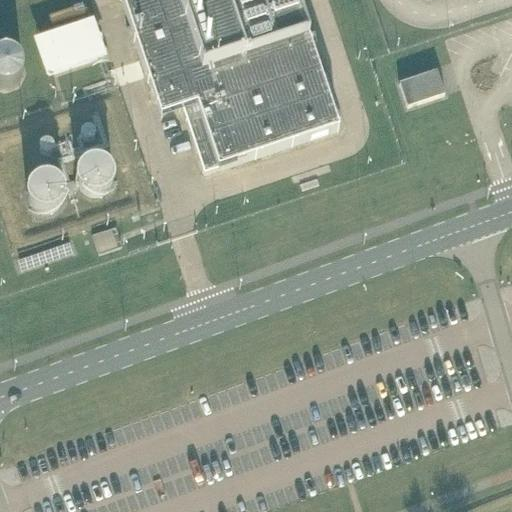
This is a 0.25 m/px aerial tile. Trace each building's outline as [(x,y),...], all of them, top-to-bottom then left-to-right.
[(121,0),(122,2),(123,6),(125,11),(131,30),(132,33),(134,38),(146,75),(148,83),(152,93),(152,94),(163,90),(180,84),(181,88),(183,91),(177,93),(177,94),(177,95),(193,145),(196,153),(203,173),(204,178),(279,153),(339,133),(336,122),(342,120),(327,76),(321,78),(318,69),(313,54),(310,45),(307,37),(305,31),(312,29),(302,0),(121,0)] [(102,59),(92,27),(77,32),(39,45),(49,77),(53,76),(102,59)] [(15,90),(18,87),(21,84),(22,81),(23,78),(23,74),(23,70),(21,67),(19,64),(16,61),(13,60),(9,59),(5,59),(2,59),(0,60),(0,90),(1,91),(5,92),(8,92),(12,91),(15,90)] [(445,98),(437,73),(399,86),(408,110),(445,98)] [(92,143),(93,142),(94,141),(94,140),(95,138),(95,137),(94,136),(94,134),(93,133),(92,132),(91,131),(89,131),(88,131),(86,131),(85,132),(84,133),(83,134),(82,135),(82,137),(82,138),(82,140),(82,141),(83,142),(84,143),(86,144),(87,144),(89,144),(90,144),(92,143)] [(50,156),(51,155),(52,154),(53,153),(53,151),(53,150),(53,148),(52,147),(51,146),(50,145),(49,144),(47,144),(46,144),(44,144),(43,145),(42,146),(41,147),(40,148),(40,150),(40,151),(40,153),(41,154),(42,155),(43,156),(44,157),(46,157),(47,157),(49,157),(50,156)] [(104,197),(108,194),(110,191),(112,188),(113,184),(113,179),(113,175),(111,172),(108,168),(105,166),(102,164),(98,163),(94,163),(89,164),(86,165),(82,168),(80,171),(78,175),(77,179),(77,183),(78,187),(79,190),(82,194),(85,196),(89,198),(93,199),(97,199),(101,199),(104,197)] [(55,213),(59,211),(61,208),(63,204),(64,200),(64,196),(64,192),(62,188),(59,185),(56,182),(53,180),(49,179),(45,179),(41,180),(37,182),(33,184),(31,187),(29,191),(28,195),(28,199),(29,203),(30,207),(33,210),(36,213),(40,215),(44,216),(48,216),(52,215),(55,213)] [(92,239),(99,258),(115,253),(123,250),(120,243),(119,241),(118,237),(116,231),(92,239)]
